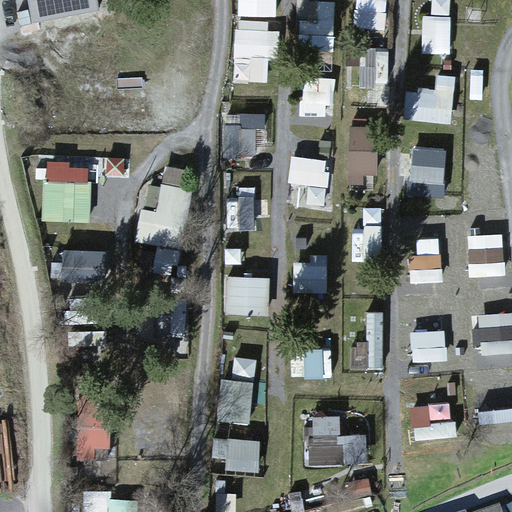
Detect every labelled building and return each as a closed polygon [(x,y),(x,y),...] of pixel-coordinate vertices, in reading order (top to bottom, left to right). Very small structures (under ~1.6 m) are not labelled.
[(100,10),(97,0),(27,0),(31,23),(100,10)] [(277,15),(277,0),(240,0),(240,14),(277,15)] [(313,0),(312,46),(334,47),(336,0),(313,0)] [(358,0),(357,25),(385,26),(386,0),(358,0)] [(451,52),(452,0),(435,0),(435,11),(425,11),(424,51),(451,52)] [(270,80),(272,19),(238,18),(236,79),(270,80)] [(363,47),(362,82),(389,82),(389,48),(363,47)] [(454,120),(456,72),(431,71),(430,87),(407,86),(406,118),(454,120)] [(336,76),(302,75),(301,112),(335,113),(336,76)] [(224,151),(259,154),(262,115),(228,112),(224,151)] [(371,142),(371,121),(350,120),(349,174),(378,175),(379,142),(371,142)] [(446,193),(448,147),(412,145),(410,191),(446,193)] [(293,153),(291,182),(300,182),(299,202),(326,203),(329,155),(293,153)] [(91,217),(91,161),(47,161),(46,216),(91,217)] [(159,205),(140,205),(139,242),(183,243),(185,182),(159,181),(159,205)] [(241,226),(255,226),(255,194),(240,194),(241,226)] [(63,279),(107,279),(107,246),(64,246),(63,279)] [(269,313),(270,273),(228,272),(227,312),(269,313)] [(161,295),(158,332),(185,335),(189,297),(161,295)] [(333,374),(332,347),(307,347),(308,375),(333,374)] [(222,373),(220,419),(253,420),(256,356),(236,354),(235,374),(222,373)] [(79,388),(78,455),(111,456),(112,389),(79,388)] [(413,401),(415,439),(454,437),(452,399),(413,401)] [(314,411),(312,459),(345,461),(347,412),(314,411)] [(261,467),(262,435),(216,434),(215,455),(229,455),(228,467),(261,467)] [(139,511),(140,497),(106,496),(105,501),(90,500),(89,511),(139,511)] [(508,511),(504,498),(462,511),(508,511)]
